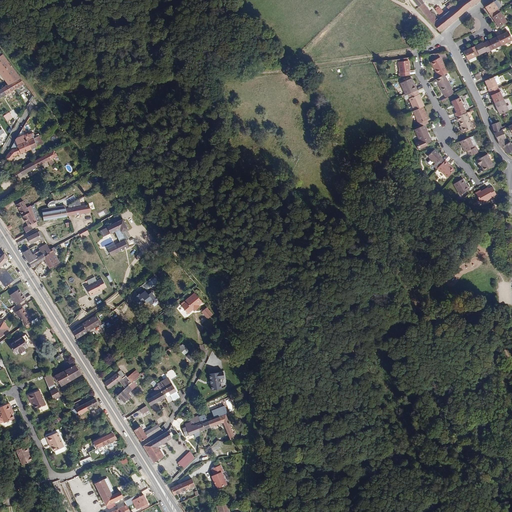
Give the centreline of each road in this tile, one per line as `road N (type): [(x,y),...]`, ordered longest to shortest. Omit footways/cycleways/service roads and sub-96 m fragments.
road 1 (track): [(0,43),(259,350),(255,511)]
road 2 (track): [(37,96),(416,51)]
road 3 (track): [(221,304),(355,196),(401,184),(479,212),(511,198)]
road 4 (secondary): [(0,226),(135,448)]
road 5 (residential): [(445,37),(416,51),(417,73),(450,127),(441,139),(448,152),(475,182),(484,178)]
road 6 (residential): [(135,448),(166,428),(210,350)]
road 7 (residential): [(507,160),(453,47)]
